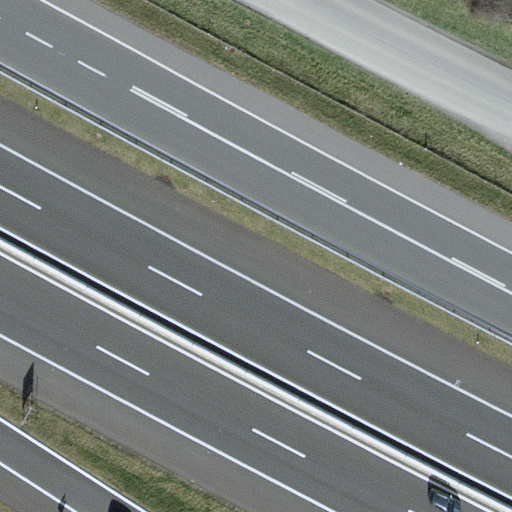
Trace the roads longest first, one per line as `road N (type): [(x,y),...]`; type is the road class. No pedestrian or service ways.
road 1 (motorway): [(511,314),(0,38)]
road 2 (motorway): [(511,453),(0,182)]
road 3 (motorway): [(0,294),(410,511)]
road 4 (unclassified): [(318,0),(511,99)]
road 5 (motorway): [(0,441),(108,511)]
